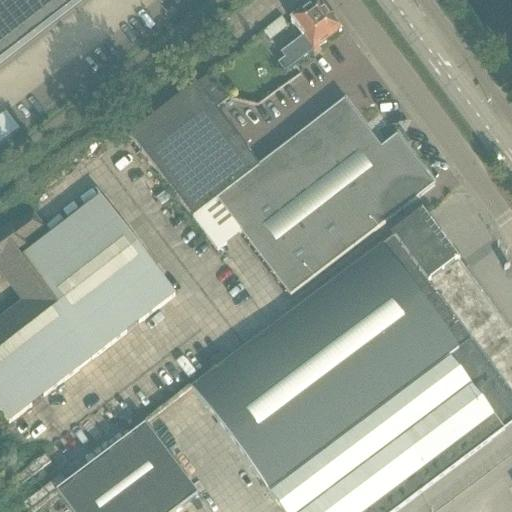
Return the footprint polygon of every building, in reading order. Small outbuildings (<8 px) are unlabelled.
[(0,0),(0,66),(86,0),(0,0)] [(319,3),(289,25),(301,40),(282,55),(286,60),(278,67),(284,75),(341,33),(319,3)] [(130,139),(193,221),(218,253),(242,235),(290,297),(434,187),(397,139),(381,151),(344,103),(259,169),(215,112),(230,101),(211,77),(130,139)] [(5,113),(0,117),(0,146),(19,131),(5,113)] [(0,411),(11,426),(177,298),(100,200),(30,254),(2,277),(22,304),(0,321),(0,411)] [(511,336),(422,217),(384,245),(191,390),(282,511),(394,511),(511,424),(511,336)] [(0,274),(2,277),(30,254),(23,245),(44,229),(34,218),(18,231),(13,225),(0,235),(0,274)] [(145,428),(56,496),(68,511),(179,511),(198,498),(145,428)]
